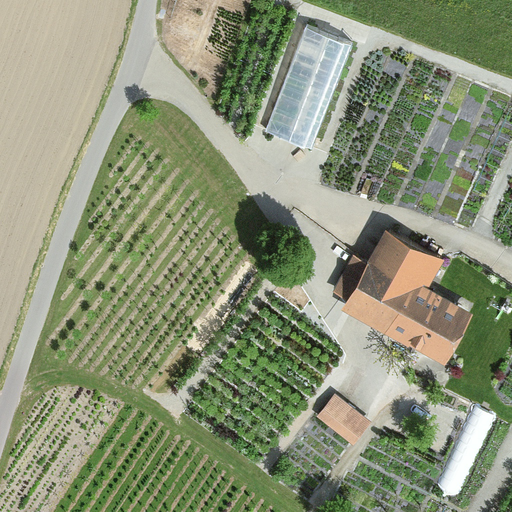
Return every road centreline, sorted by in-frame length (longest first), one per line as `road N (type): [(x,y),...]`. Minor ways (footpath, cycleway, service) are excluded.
road 1 (unclassified): [(149,0),(0,428)]
road 2 (track): [(9,398),(55,378),(118,390),(309,511)]
road 3 (track): [(277,0),(511,87)]
road 4 (track): [(161,413),(269,281),(307,258)]
